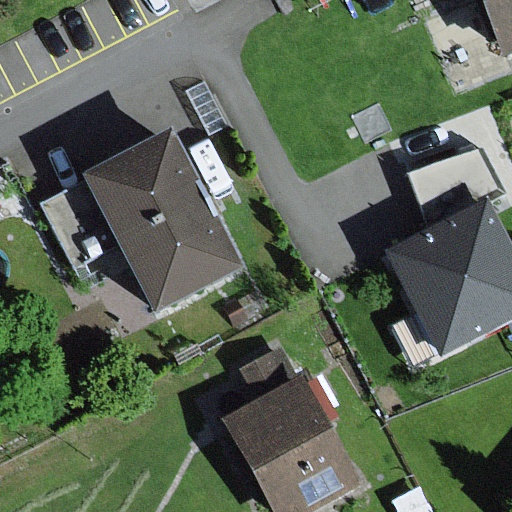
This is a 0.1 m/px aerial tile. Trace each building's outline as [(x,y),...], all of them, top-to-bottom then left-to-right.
[(511,0),(472,0),(499,64),(511,58),(511,0)] [(203,85),(185,95),(208,137),(226,127),(203,85)] [(165,138),(77,183),(79,188),(122,271),(147,321),(236,277),(165,138)] [(404,179),(426,232),(481,203),(501,191),(482,151),(404,179)] [(122,271),(79,188),(39,209),(82,291),(122,271)] [(426,232),(379,257),(437,366),(511,326),(511,260),(481,203),(426,232)] [(253,404),(214,425),(263,511),(318,511),(359,490),(281,351),(237,375),(253,404)] [(389,384),(370,392),(384,421),(402,412),(389,384)] [(425,511),(414,492),(392,505),(396,511),(425,511)]
